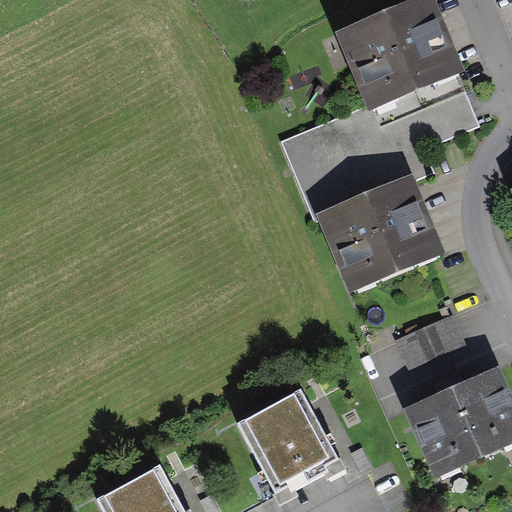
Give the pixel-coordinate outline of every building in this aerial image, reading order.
[(428,3),(343,38),(374,111),(458,76),(428,3)] [(413,188),(324,223),(351,292),(441,257),(413,188)] [(396,348),(408,379),(465,357),(453,326),(396,348)] [(511,437),(511,390),(501,366),(456,386),(485,450),(511,437)] [(485,450),(456,386),(412,406),(440,470),(485,450)] [(244,419),(283,490),(339,460),(300,389),(244,419)] [(103,494),(112,511),(184,511),(158,464),(103,494)]
